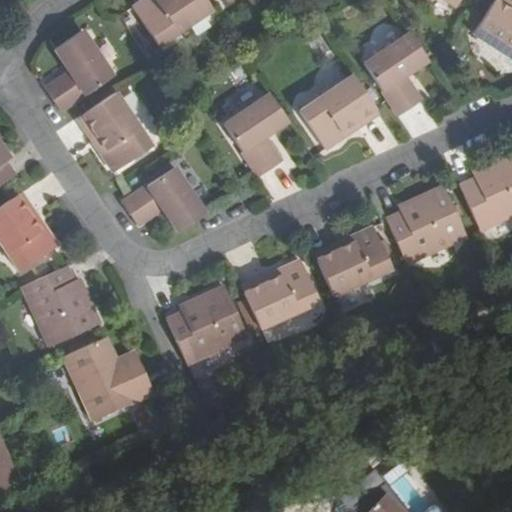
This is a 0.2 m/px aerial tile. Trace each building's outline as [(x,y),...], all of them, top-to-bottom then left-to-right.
[(152,0),(148,3),(146,0),(139,0),(122,12),(148,50),(205,13),(195,0),(152,0)] [(448,0),(428,0),(442,9),(448,0)] [(511,11),(494,0),(487,0),(485,4),(511,22),(511,11)] [(511,22),(485,4),(464,35),(511,66),(511,22)] [(418,61),(400,33),(356,64),(390,117),(414,102),(396,77),(418,61)] [(104,77),(75,34),(48,54),(63,74),(38,91),(52,111),(104,77)] [(365,106),(344,75),(290,112),(314,151),(337,136),(332,128),(365,106)] [(100,150),(95,152),(107,171),(146,145),(109,91),(77,113),(100,150)] [(256,139),(279,124),(259,95),(214,126),(249,179),(273,164),(256,139)] [(332,128),(337,136),(370,114),(365,106),(332,128)] [(100,150),(77,113),(71,117),(95,152),(100,150)] [(453,189),(473,232),(511,214),(511,159),(510,155),(479,169),(482,175),(468,182),(453,189)] [(166,169),(114,204),(130,226),(154,210),(170,232),(197,214),(166,169)] [(482,175),(479,169),(465,175),(468,182),(482,175)] [(378,222),(398,266),(459,238),(436,189),(405,203),(407,209),(393,216),(378,222)] [(14,190),(8,194),(31,229),(37,225),(14,190)] [(31,229),(8,194),(0,199),(0,257),(8,270),(49,243),(37,225),(31,229)] [(407,209),(405,203),(390,209),(393,216),(407,209)] [(368,233),(345,244),(348,250),(310,267),(327,304),(387,276),(368,233)] [(307,261),(310,267),(348,250),(345,244),(307,261)] [(55,267),(14,286),(41,347),(92,324),(76,291),(67,295),(61,282),(55,267)] [(253,334),(254,337),(313,310),(293,267),(271,277),(274,283),(237,300),(240,307),(253,334)] [(234,294),(237,300),(274,283),(271,277),(234,294)] [(71,278),(61,282),(67,295),(76,291),(71,278)] [(217,291),(184,306),(188,314),(174,320),(160,326),(180,370),(240,342),(217,291)] [(170,312),(174,320),(188,314),(184,306),(170,312)] [(253,334),(240,307),(232,310),(245,338),(253,334)] [(99,338),(55,357),(84,422),(144,396),(129,361),(112,369),(108,359),(99,338)] [(112,369),(129,361),(126,352),(108,359),(112,369)] [(0,486),(10,482),(0,457),(0,486)] [(404,511),(388,495),(370,511),(404,511)]
